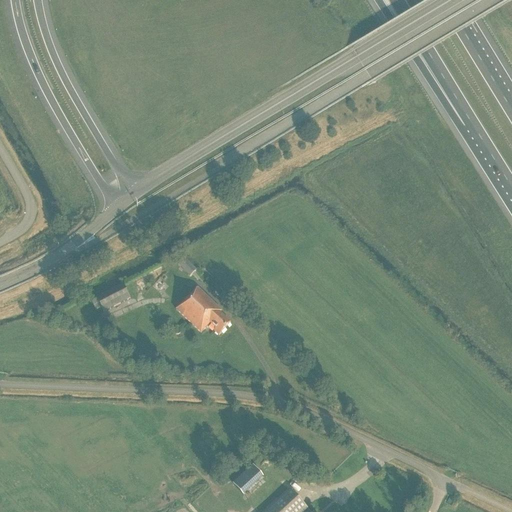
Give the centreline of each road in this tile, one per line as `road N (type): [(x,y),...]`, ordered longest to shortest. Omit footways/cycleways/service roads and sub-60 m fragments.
road 1 (unclassified): [(446,480),(272,400),(0,384)]
road 2 (secondary): [(133,194),(450,0)]
road 3 (motorway): [(15,0),(46,90),(116,208)]
road 4 (motorway): [(133,194),(66,83),(36,0)]
road 5 (motorway): [(382,0),(471,124)]
road 6 (motorway): [(395,0),(471,124)]
road 7 (motorway): [(511,109),(446,0)]
